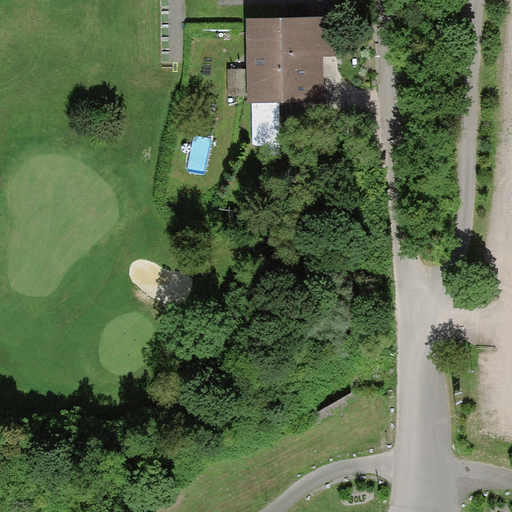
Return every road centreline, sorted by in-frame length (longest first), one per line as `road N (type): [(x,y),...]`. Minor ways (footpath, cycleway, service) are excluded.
road 1 (residential): [(415,325),(454,292),(480,0)]
road 2 (track): [(511,482),(420,466),(351,467),(310,480),(273,511)]
road 3 (residential): [(415,325),(384,87)]
road 4 (residential): [(423,511),(415,325)]
